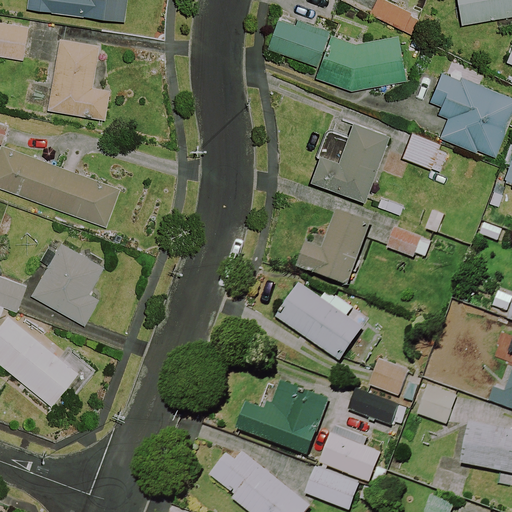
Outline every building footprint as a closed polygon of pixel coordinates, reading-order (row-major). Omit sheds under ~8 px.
[(27,0),(26,10),(123,23),(125,0),(27,0)] [(419,15),(388,0),(376,0),(369,15),(409,35),(419,15)] [(511,16),(511,0),(456,0),(460,25),(511,16)] [(355,44),(278,17),(267,48),(318,68),(314,78),(349,91),(406,82),(399,37),(355,44)] [(27,28),(0,22),(0,57),(21,61),(27,28)] [(98,46),(58,39),(46,110),(103,120),(108,91),(90,88),(98,46)] [(434,117),(446,122),(439,138),(493,159),(511,111),(511,99),(440,71),(431,97),(440,101),(434,117)] [(25,91),(21,105),(42,110),(45,96),(25,91)] [(429,111),(409,104),(403,119),(423,126),(429,111)] [(387,136),(352,123),(339,163),(320,156),(311,182),(364,201),(387,136)] [(448,147),(411,133),(401,159),(438,173),(448,147)] [(119,190),(2,146),(0,151),(0,189),(105,228),(119,190)] [(511,157),(511,158),(503,183),(511,185),(511,157)] [(398,216),(401,206),(378,198),(375,208),(398,216)] [(445,215),(431,210),(424,230),(438,235),(445,215)] [(370,223),(336,211),(323,247),(306,241),(296,267),(348,286),(370,223)] [(412,259),(414,254),(428,260),(435,244),(411,234),(376,220),(367,241),(412,259)] [(52,239),(40,260),(49,265),(31,296),(84,326),(98,300),(88,295),(103,268),(72,251),(52,239)] [(0,277),(0,306),(16,313),(26,289),(0,277)] [(320,299),(301,286),(279,320),(341,361),(362,329),(347,318),(353,309),(326,291),(320,299)] [(74,370),(6,315),(0,323),(0,364),(51,406),(74,377),(83,385),(94,371),(81,361),(74,370)] [(410,370),(380,358),(369,386),(399,398),(410,370)] [(511,366),(497,404),(511,410),(511,366)] [(234,429),(308,457),(317,431),(329,400),(275,380),(264,409),(244,402),(234,429)] [(348,410),(392,428),(394,424),(404,428),(410,413),(400,409),(402,403),(358,385),(348,410)] [(457,397),(427,386),(417,414),(446,425),(457,397)] [(511,425),(471,416),(461,464),(498,472),(495,485),(511,488),(511,425)] [(379,455),(330,435),(319,463),(368,482),(379,455)] [(242,453),(236,461),(227,454),(211,476),(235,495),(232,499),(249,511),(306,511),(311,507),(242,453)] [(360,485),(316,468),(306,494),(349,511),(360,485)] [(451,511),(454,506),(430,496),(423,511),(451,511)]
